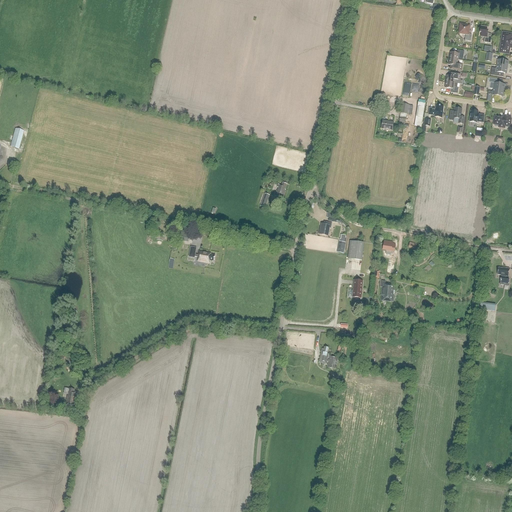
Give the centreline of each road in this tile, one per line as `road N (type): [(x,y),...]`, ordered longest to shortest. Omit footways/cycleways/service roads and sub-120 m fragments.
road 1 (unclassified): [(255,511),(260,430),(351,0)]
road 2 (track): [(295,250),(0,183)]
road 3 (track): [(511,254),(394,236),(344,219),(309,190)]
road 4 (track): [(83,388),(191,329),(278,339)]
road 5 (residential): [(511,99),(504,105),(436,94),(452,10)]
